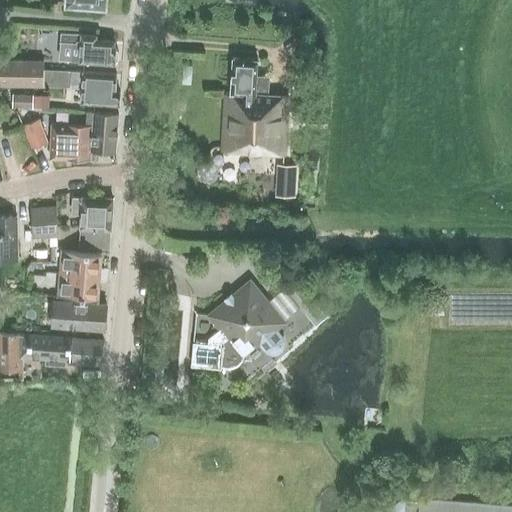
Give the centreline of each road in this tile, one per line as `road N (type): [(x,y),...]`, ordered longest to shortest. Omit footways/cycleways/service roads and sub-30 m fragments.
road 1 (secondary): [(106,511),(137,177)]
road 2 (secondary): [(137,177),(156,0)]
road 3 (track): [(134,214),(308,227)]
road 4 (residential): [(137,177),(78,176),(0,192)]
